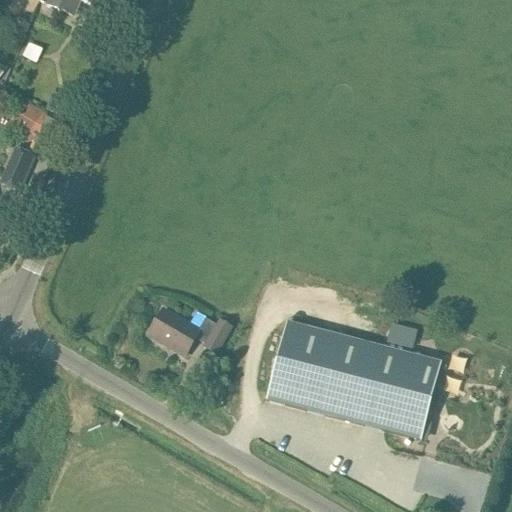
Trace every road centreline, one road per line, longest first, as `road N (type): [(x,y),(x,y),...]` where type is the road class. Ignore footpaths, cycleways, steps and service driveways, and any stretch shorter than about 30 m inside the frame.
road 1 (unclassified): [(329,511),(11,320)]
road 2 (unclassified): [(11,320),(150,0)]
